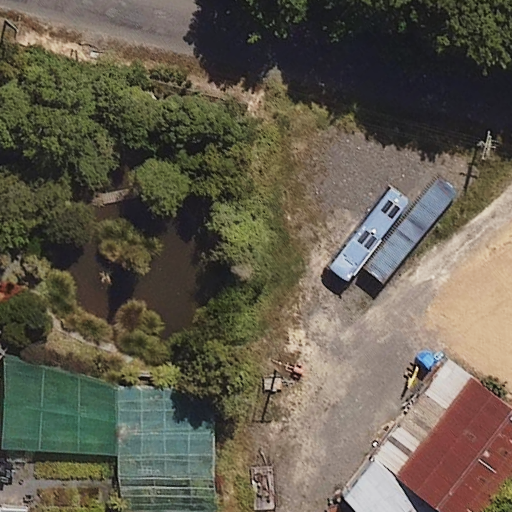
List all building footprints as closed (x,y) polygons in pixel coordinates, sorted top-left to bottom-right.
[(467,177),(348,152),(342,179),(371,186),(368,200),(458,220),(467,177)] [(401,274),(376,266),(348,363),(374,371),(401,274)] [(354,308),(297,296),(270,424),(326,436),(354,308)] [(117,383),(118,362),(6,358),(2,450),(115,454),(117,383)] [(487,511),(511,483),(511,418),(443,361),(333,493),(355,511),(487,511)] [(216,511),(215,382),(117,383),(118,511),(216,511)]
